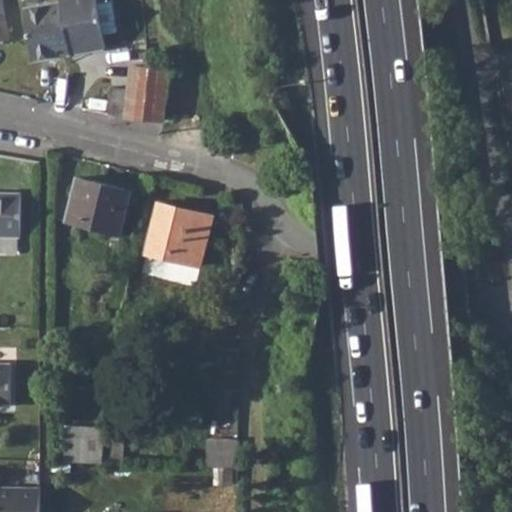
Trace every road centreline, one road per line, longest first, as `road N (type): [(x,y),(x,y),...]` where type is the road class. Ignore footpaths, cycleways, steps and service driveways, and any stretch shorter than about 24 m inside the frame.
road 1 (motorway): [(428,511),(381,0)]
road 2 (motorway): [(333,0),(379,511)]
road 3 (residential): [(306,244),(267,191),(122,144),(0,116)]
road 4 (residential): [(462,0),(511,230)]
road 5 (residential): [(306,244),(511,310)]
